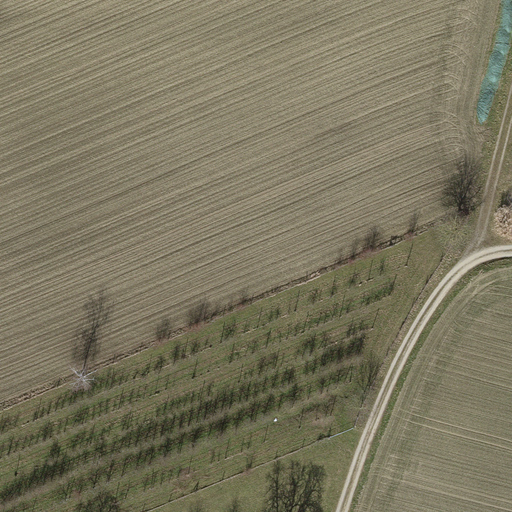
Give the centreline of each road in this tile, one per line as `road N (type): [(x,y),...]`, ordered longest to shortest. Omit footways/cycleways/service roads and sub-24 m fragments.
road 1 (track): [(342,511),(401,357),(477,253)]
road 2 (track): [(511,102),(477,253)]
